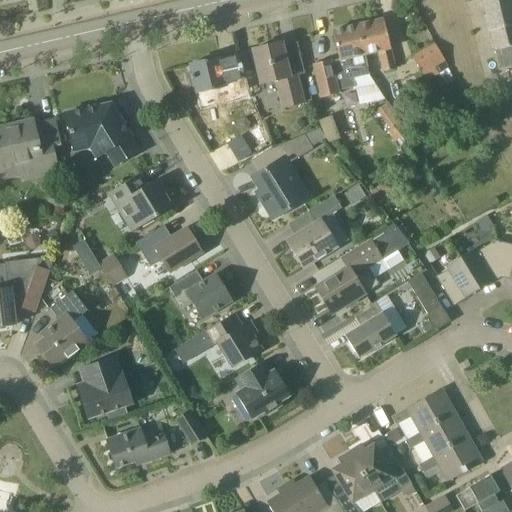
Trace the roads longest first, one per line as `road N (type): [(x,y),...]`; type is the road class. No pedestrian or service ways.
road 1 (unclassified): [(343,407),(125,25)]
road 2 (unclassified): [(109,511),(227,471),(343,407)]
road 3 (unclassified): [(511,338),(454,337),(343,407)]
road 4 (unclassified): [(90,511),(0,376)]
road 5 (tertiary): [(0,53),(125,25)]
